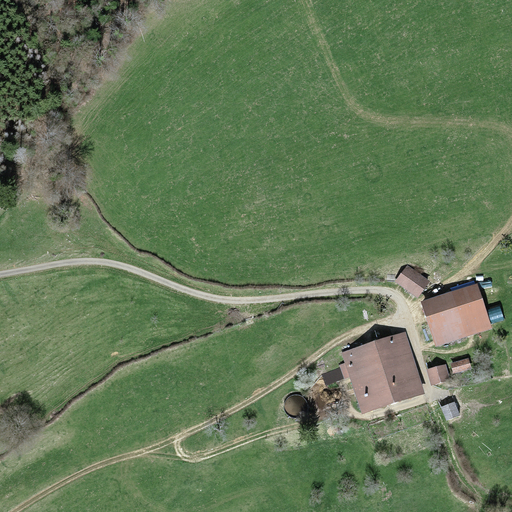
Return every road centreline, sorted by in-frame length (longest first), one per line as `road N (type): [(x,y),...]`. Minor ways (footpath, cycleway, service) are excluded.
road 1 (track): [(14,511),(92,468),(178,439),(340,335),(408,313),(461,479),(475,497),(511,509)]
road 2 (unclassified): [(0,273),(105,261),(227,300),(379,289),(394,293),(408,313)]
road 3 (track): [(429,397),(371,415),(331,408),(199,456),(187,455),(178,439)]
